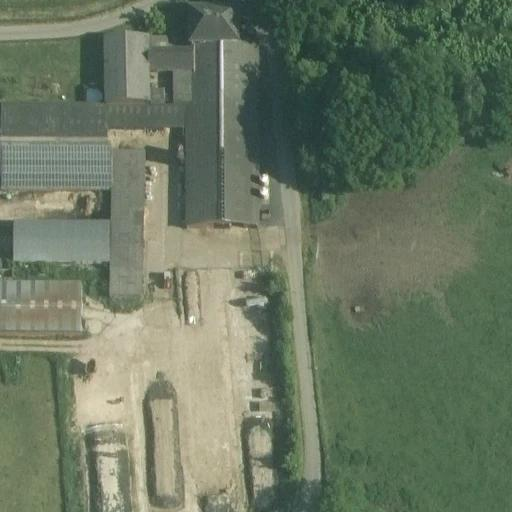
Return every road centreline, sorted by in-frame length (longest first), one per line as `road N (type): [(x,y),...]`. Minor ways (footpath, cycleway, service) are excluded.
road 1 (residential): [(271,0),(321,456),(308,511)]
road 2 (residential): [(163,0),(91,27),(0,34)]
